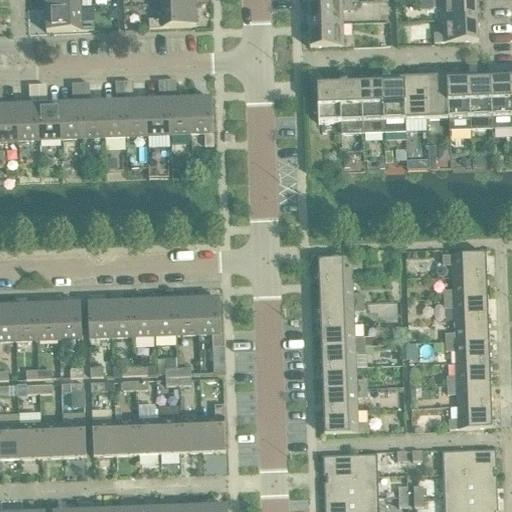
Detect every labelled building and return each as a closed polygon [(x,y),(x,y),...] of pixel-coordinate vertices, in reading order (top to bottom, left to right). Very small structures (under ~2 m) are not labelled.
[(80,10),(79,0),(44,0),(45,12),(80,10)] [(477,22),(476,0),(432,2),(432,11),(442,11),(443,23),(477,22)] [(342,27),(342,14),(352,14),(352,5),(308,7),(309,28),(342,27)] [(196,29),(195,6),(159,7),(160,22),(148,22),(149,31),(196,29)] [(81,24),(80,10),(45,12),(46,35),(94,33),(93,24),(81,24)] [(477,44),(477,22),(443,23),(443,36),(433,36),(434,46),(477,44)] [(343,39),(342,27),(309,28),(310,51),(353,49),(353,39),(343,39)] [(511,130),(511,88),(511,77),(503,77),(503,82),(490,83),(492,132),(511,130)] [(492,132),(490,83),(477,83),(477,78),(468,79),(470,133),(492,132)] [(470,133),(468,79),(447,80),(448,122),(449,133),(470,133)] [(427,128),(425,80),(404,81),(405,123),(424,122),(424,128),(427,128)] [(448,122),(447,80),(425,80),(427,128),(430,128),(430,122),(448,122)] [(405,123),(404,81),(382,82),(384,130),(387,130),(386,124),(405,123)] [(384,136),(384,130),(382,82),(374,82),(374,87),(361,88),(362,136),(384,136)] [(168,96),(167,83),(158,84),(159,96),(168,96)] [(176,96),(175,83),(167,83),(168,96),(176,96)] [(362,136),(361,88),(347,88),(347,83),(338,84),(341,131),(341,137),(362,136)] [(341,131),(338,84),(331,84),(331,89),(317,89),(318,126),(338,126),(338,131),(341,131)] [(125,98),(124,85),(115,85),(115,98),(125,98)] [(133,97),(132,85),(124,85),(125,98),(133,97)] [(81,99),(81,86),(72,87),(72,100),(81,99)] [(89,99),(89,86),(81,86),(81,99),(89,99)] [(38,101),(38,88),(29,88),(29,101),(38,101)] [(46,100),(46,88),(38,88),(38,101),(46,100)] [(214,149),(212,101),(190,102),(191,137),(204,137),(205,149),(214,149)] [(191,137),(190,102),(168,103),(169,138),(191,137)] [(169,138),(168,103),(146,104),(148,139),(169,138)] [(126,140),(125,104),(103,105),(105,141),(126,140)] [(148,139),(146,104),(125,104),(126,140),(148,139)] [(105,141),(103,105),(82,106),(83,141),(105,141)] [(83,141),(82,106),(60,107),(62,142),(83,141)] [(62,142),(60,107),(39,108),(40,143),(62,142)] [(40,143),(39,108),(17,109),(18,144),(40,143)] [(0,144),(18,144),(17,109),(0,109),(0,144)] [(486,279),(485,257),(442,258),(442,268),(452,268),(453,281),(486,279)] [(352,284),(352,272),(362,272),(361,261),(318,263),(318,286),(352,284)] [(487,301),(486,279),(453,281),(453,293),(443,293),(443,302),(487,301)] [(363,306),(363,296),(352,297),(352,284),(318,286),(319,307),(363,306)] [(488,322),(487,301),(443,302),(444,312),(454,311),(454,324),(488,322)] [(221,349),(219,302),(196,303),(197,338),(212,337),(212,350),(221,349)] [(197,338),(196,303),(174,304),(176,339),(197,338)] [(154,339),(153,304),(131,305),(133,340),(154,339)] [(176,339),(174,304),(153,304),(154,339),(176,339)] [(133,340),(131,305),(110,306),(111,341),(133,340)] [(111,341),(110,306),(88,307),(89,342),(111,341)] [(354,328),(353,315),(363,315),(363,306),(319,307),(320,329),(354,328)] [(82,342),(80,307),(58,308),(59,343),(82,342)] [(59,343),(58,308),(36,309),(37,344),(59,343)] [(37,344),(36,309),(15,310),(16,345),(37,344)] [(0,345),(16,345),(15,310),(0,310),(0,345)] [(489,344),(488,322),(454,324),(455,336),(445,337),(445,346),(489,344)] [(365,349),(364,340),(354,340),(354,328),(320,329),(321,351),(365,349)] [(490,366),(489,344),(445,346),(445,355),(455,354),(456,367),(490,366)] [(355,371),(355,358),(365,358),(365,349),(321,351),(322,372),(355,371)] [(490,387),(490,366),(456,367),(456,379),(446,380),(447,389),(490,387)] [(135,379),(134,370),(122,371),(122,379),(135,379)] [(147,378),(147,370),(134,370),(135,379),(147,378)] [(103,380),(103,371),(90,372),(90,381),(103,380)] [(190,380),(190,371),(178,372),(178,380),(190,380)] [(366,392),(366,383),(356,383),(355,371),(322,372),(322,394),(366,392)] [(83,381),(83,372),(70,372),(70,381),(83,381)] [(178,380),(178,372),(165,372),(165,381),(178,380)] [(51,382),(51,373),(38,374),(39,382),(51,382)] [(39,382),(38,374),(26,374),(26,383),(39,382)] [(0,383),(8,384),(8,375),(0,375),(0,383)] [(178,389),(178,380),(165,381),(166,389),(178,389)] [(191,388),(191,383),(190,380),(178,380),(178,389),(191,388)] [(148,393),(147,384),(135,385),(135,394),(148,393)] [(135,394),(135,385),(122,385),(123,394),(135,394)] [(103,395),(103,386),(90,387),(91,395),(103,395)] [(84,396),(83,387),(71,387),(71,396),(84,396)] [(491,409),(490,387),(447,389),(447,398),(457,398),(458,410),(491,409)] [(39,397),(39,388),(26,389),(27,398),(39,397)] [(52,397),(52,388),(39,388),(39,397),(52,397)] [(0,398),(9,398),(8,390),(0,389),(0,398)] [(357,414),(357,401),(367,401),(366,392),(322,394),(323,415),(357,414)] [(225,455),(223,408),(214,408),(215,421),(199,421),(201,456),(225,455)] [(492,431),(491,409),(458,410),(458,423),(448,423),(448,433),(492,431)] [(368,436),(367,426),(357,426),(357,414),(323,415),(324,438),(368,436)] [(201,456),(199,421),(178,422),(179,457),(201,456)] [(179,457),(178,422),(156,423),(157,458),(179,457)] [(157,458),(156,423),(135,424),(136,459),(157,458)] [(114,459),(113,424),(92,425),(93,460),(114,459)] [(136,459),(135,424),(113,424),(114,459),(136,459)] [(86,460),(85,425),(62,426),(63,461),(86,460)] [(63,461),(62,426),(40,427),(41,462),(63,461)] [(41,462),(40,427),(18,428),(20,463),(41,462)] [(0,463),(20,463),(18,428),(0,428),(0,463)] [(493,476),(493,455),(496,454),(496,453),(441,455),(442,478),(493,476)] [(422,465),(421,454),(412,454),(412,465),(422,465)] [(406,465),(406,455),(397,455),(397,466),(406,465)] [(377,479),(377,458),(321,460),(321,461),(325,461),(326,481),(377,479)] [(494,497),(493,476),(442,478),(443,499),(494,497)] [(378,501),(377,479),(326,481),(327,503),(378,501)] [(408,501),(407,490),(398,491),(398,501),(408,501)] [(423,500),(423,490),(413,490),(414,500),(423,500)] [(494,511),(494,497),(443,499),(443,511),(494,511)] [(423,510),(423,500),(414,500),(414,511),(423,510)] [(378,511),(378,501),(327,503),(326,511),(378,511)] [(408,511),(408,501),(398,501),(399,511),(408,511)]
